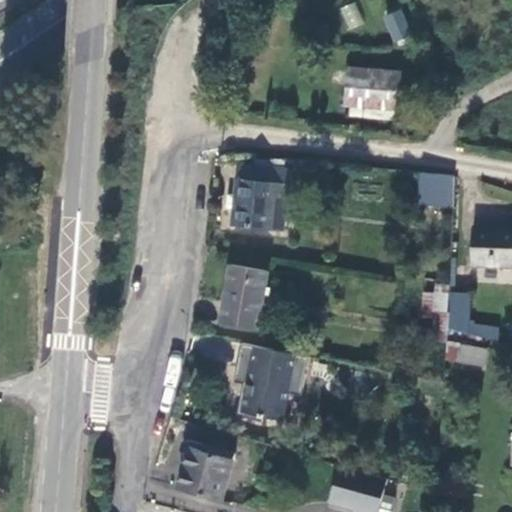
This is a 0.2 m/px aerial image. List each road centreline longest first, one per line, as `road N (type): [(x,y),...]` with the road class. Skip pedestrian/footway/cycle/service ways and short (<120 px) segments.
road 1 (unclassified): [(65,387),(122,378),(148,364),(162,312),(174,189),(206,135),(244,129),(511,173)]
road 2 (tertiary): [(92,0),(65,387)]
road 3 (track): [(225,0),(191,28),(189,153)]
road 4 (tertiary): [(65,387),(55,511)]
